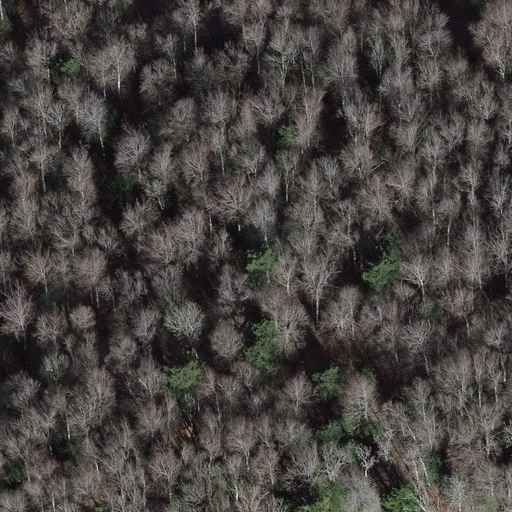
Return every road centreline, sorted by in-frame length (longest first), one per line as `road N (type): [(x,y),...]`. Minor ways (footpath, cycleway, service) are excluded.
road 1 (track): [(0,45),(161,1),(193,0)]
road 2 (track): [(321,0),(511,27)]
